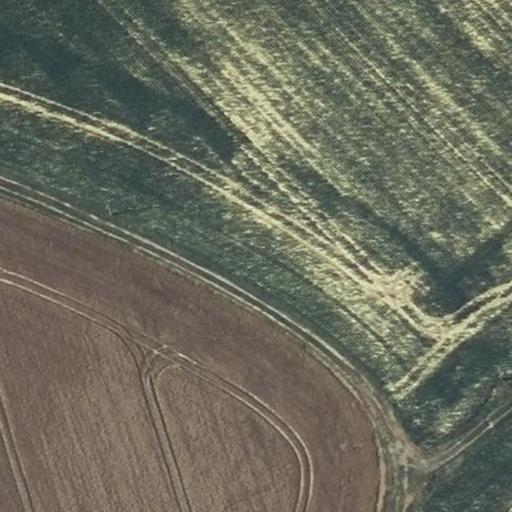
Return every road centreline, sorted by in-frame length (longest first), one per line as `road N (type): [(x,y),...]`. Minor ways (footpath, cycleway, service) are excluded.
road 1 (track): [(0,176),(301,320),(386,391),(401,447),(388,511)]
road 2 (track): [(396,477),(449,454),(511,402)]
